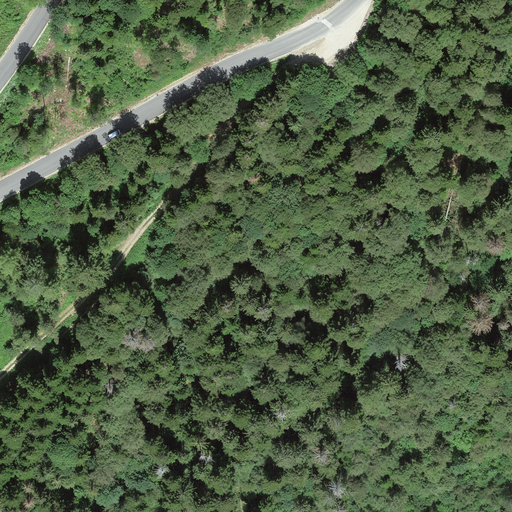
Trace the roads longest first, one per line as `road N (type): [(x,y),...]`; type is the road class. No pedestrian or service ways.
road 1 (track): [(0,382),(65,324),(142,226),(346,13)]
road 2 (tertiary): [(0,190),(207,79),(324,28),(360,0)]
